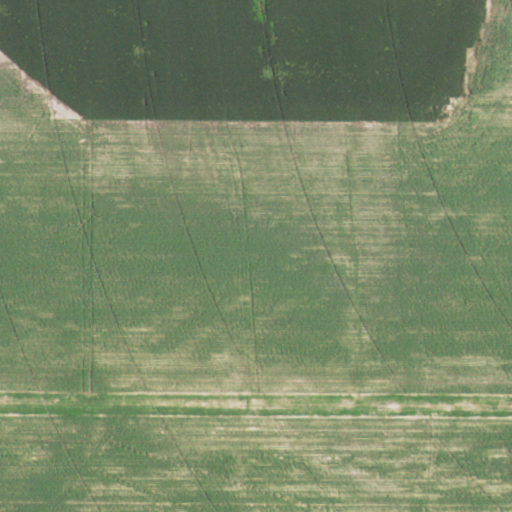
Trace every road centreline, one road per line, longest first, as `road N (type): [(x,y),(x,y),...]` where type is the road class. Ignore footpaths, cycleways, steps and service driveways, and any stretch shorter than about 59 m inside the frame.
road 1 (track): [(387,0),(333,150),(299,161),(40,147),(0,89)]
road 2 (track): [(132,398),(511,409)]
